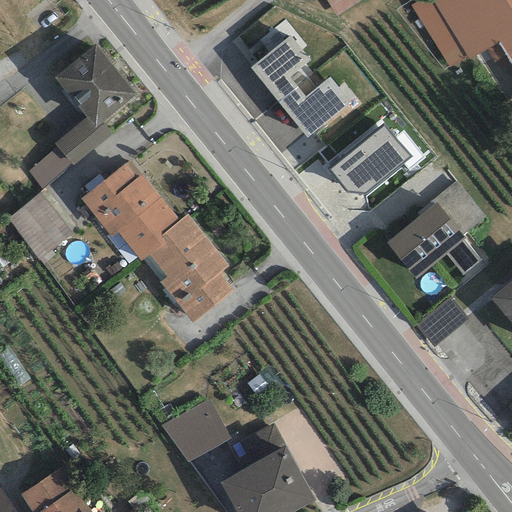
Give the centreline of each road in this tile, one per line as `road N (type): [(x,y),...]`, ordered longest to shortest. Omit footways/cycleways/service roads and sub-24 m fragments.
road 1 (primary): [(479,457),(106,0)]
road 2 (unclassified): [(479,457),(358,511)]
